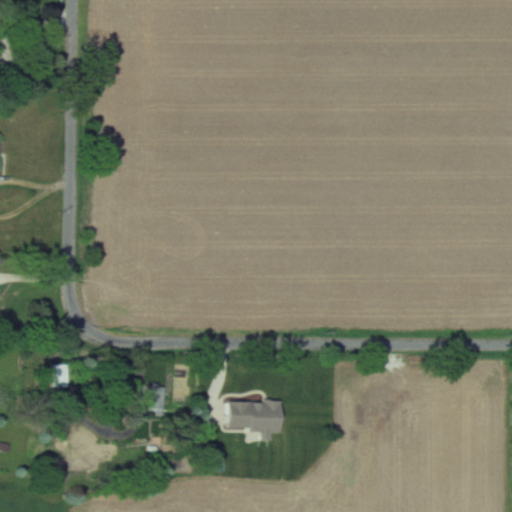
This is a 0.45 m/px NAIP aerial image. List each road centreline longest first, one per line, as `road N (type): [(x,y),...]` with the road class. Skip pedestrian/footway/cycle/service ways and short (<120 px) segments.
road 1 (residential): [(82,323),(120,343),(511,346)]
road 2 (residential): [(73,0),(69,294),(82,323)]
